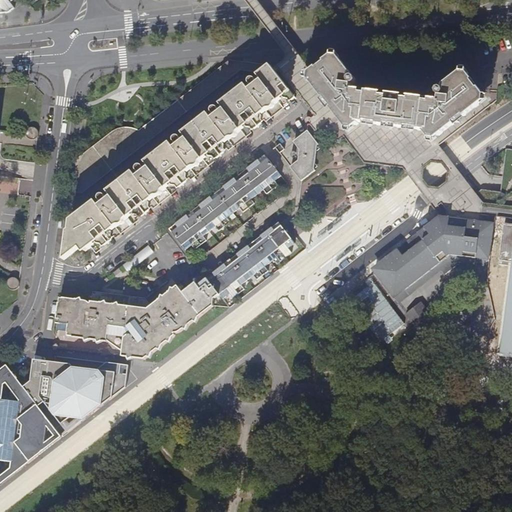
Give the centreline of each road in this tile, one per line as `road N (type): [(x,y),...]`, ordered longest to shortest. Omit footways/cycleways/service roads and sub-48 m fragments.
road 1 (residential): [(346,35),(305,55),(296,107),(91,271),(70,279),(38,273)]
road 2 (secondary): [(69,60),(346,35)]
road 3 (residential): [(343,277),(405,229),(431,194),(511,133)]
road 4 (secondary): [(304,0),(88,25)]
road 5 (residential): [(38,273),(69,60)]
road 6 (secondary): [(346,35),(511,14)]
